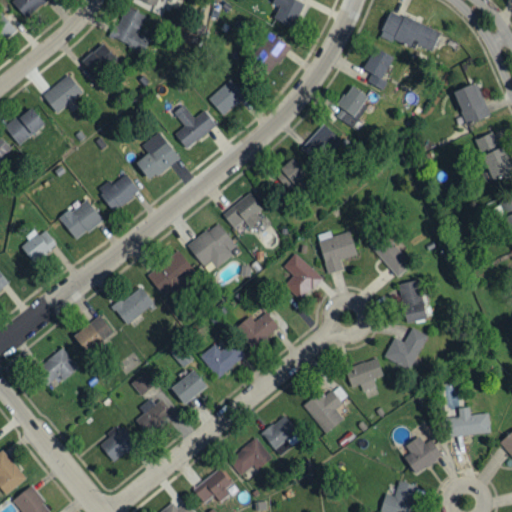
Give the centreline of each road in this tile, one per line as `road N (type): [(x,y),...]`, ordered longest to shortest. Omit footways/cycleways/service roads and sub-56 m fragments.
road 1 (residential): [(0,342),(272,128),(340,40),(355,0)]
road 2 (residential): [(107,511),(329,330),(350,333),(361,325),(360,305),(348,300),(335,304),(329,330)]
road 3 (residential): [(103,511),(0,384)]
road 4 (residential): [(0,87),(96,0)]
